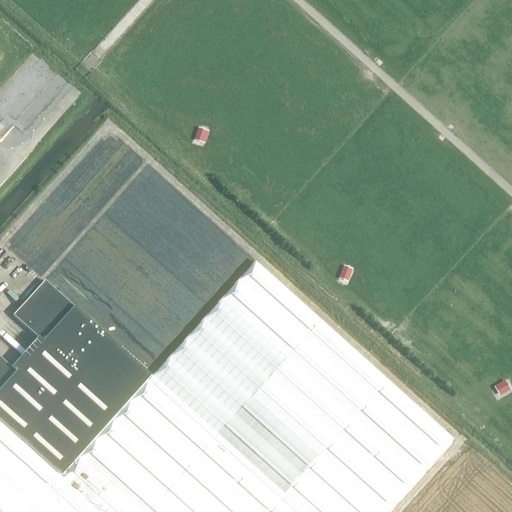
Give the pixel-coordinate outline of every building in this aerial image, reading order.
[(195,139),(203,142),(208,131),(199,127),(195,139)] [(256,263),(153,378),(63,478),(0,422),(0,511),(389,511),(454,440),(256,263)] [(340,278),(348,281),(353,270),(344,266),(340,278)] [(153,378),(46,282),(14,317),(39,340),(13,369),(0,357),(0,422),(63,478),(153,378)] [(494,386),(499,396),(511,389),(506,380),(494,386)]
